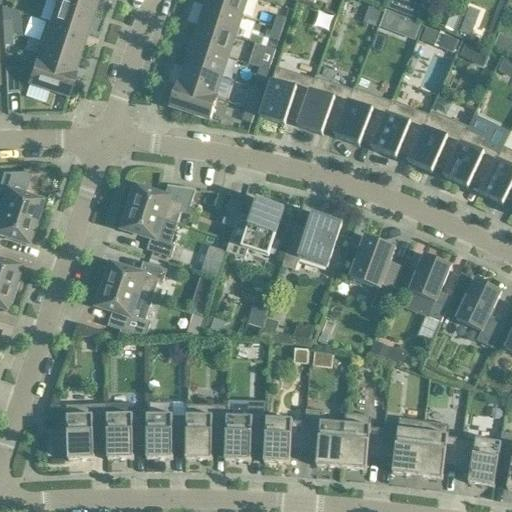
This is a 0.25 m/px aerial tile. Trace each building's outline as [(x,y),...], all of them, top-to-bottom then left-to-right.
[(91,15),(96,0),(58,0),(57,4),(91,15)] [(241,17),(246,0),(208,0),(207,6),(241,17)] [(391,0),(388,8),(397,12),(401,0),(391,0)] [(85,35),(91,15),(57,4),(50,24),(85,35)] [(235,38),(241,17),(207,6),(200,27),(235,38)] [(42,36),(46,15),(32,12),(28,33),(42,36)] [(277,16),(273,28),(282,31),(286,19),(277,16)] [(12,34),(11,22),(2,23),(2,35),(12,34)] [(463,23),(459,34),(470,38),(474,28),(463,23)] [(78,56),(85,35),(50,24),(43,45),(78,56)] [(228,58),(235,38),(200,27),(193,47),(228,58)] [(278,42),(282,31),(273,28),(270,39),(278,42)] [(12,46),(12,34),(2,35),(3,47),(12,46)] [(511,39),(500,35),(494,49),(509,54),(511,46),(511,39)] [(71,76),(78,56),(43,45),(37,64),(35,64),(74,77),(74,76),(71,76)] [(221,79),(228,58),(193,47),(186,68),(221,79)] [(469,65),(493,69),(495,56),(472,52),(469,65)] [(264,57),(260,69),(269,72),(272,60),(264,57)] [(67,99),(74,77),(35,64),(27,86),(67,99)] [(215,99),(221,79),(186,68),(180,87),(178,87),(217,100),(217,99),(215,99)] [(4,70),(6,95),(18,95),(17,69),(4,70)] [(265,83),(269,72),(260,69),(256,80),(265,83)] [(300,124),(314,81),(276,69),(260,119),(285,128),(287,120),(299,124),(300,124)] [(337,134),(353,91),(315,78),(314,81),(300,124),(299,124),(297,128),(322,137),(325,130),(336,134),(337,134)] [(210,121),(217,100),(178,87),(171,109),(210,121)] [(374,146),(391,103),(354,89),(353,91),(337,134),(336,134),(335,139),(359,148),(362,141),(374,146)] [(250,98),(246,110),(255,113),(259,101),(250,98)] [(411,159),(429,117),(392,101),(391,103),(374,146),(372,151),(396,161),(399,153),(410,158),(411,159)] [(251,124),(255,113),(246,110),(243,121),(251,124)] [(467,131),(468,131),(469,129),(431,112),(429,117),(411,159),(410,158),(408,164),(432,175),(435,168),(447,173),(467,131)] [(497,145),(504,131),(486,121),(478,136),(497,145)] [(483,189),(500,155),(484,147),(487,140),(468,131),(467,131),(447,173),(444,179),(468,190),(471,183),(482,189),(483,189)] [(511,152),(503,148),(500,155),(483,189),(482,189),(479,195),(503,207),(506,200),(511,202),(511,152)] [(130,196),(126,209),(163,221),(163,222),(177,226),(184,204),(136,188),(133,197),(130,196)] [(38,212),(41,203),(0,189),(0,213),(37,226),(41,213),(38,212)] [(248,226),(236,223),(234,229),(226,254),(245,260),(248,251),(268,258),(270,255),(275,257),(279,243),(274,241),(284,210),(257,200),(248,226)] [(236,223),(242,206),(230,202),(222,225),(234,229),(236,223)] [(157,241),(163,222),(163,221),(126,209),(122,221),(125,222),(122,231),(150,240),(147,252),(171,259),(175,247),(157,241)] [(33,238),(37,226),(0,213),(0,236),(27,246),(30,237),(33,238)] [(299,260),(327,269),(342,224),(312,215),(304,241),(292,237),(282,268),(295,272),(299,260)] [(385,263),(390,247),(365,238),(363,244),(362,245),(360,253),(350,280),(380,291),(382,287),(393,292),(401,268),(399,267),(399,268),(385,263)] [(353,240),(350,249),(360,253),(362,245),(363,244),(353,240)] [(202,264),(222,266),(224,245),(205,243),(202,264)] [(435,304),(428,319),(441,324),(451,298),(440,293),(451,267),(424,256),(409,293),(435,304)] [(0,286),(15,292),(19,279),(16,278),(19,269),(0,262),(0,286)] [(167,271),(143,263),(139,275),(111,266),(108,274),(105,273),(100,286),(152,303),(159,283),(163,284),(167,271)] [(501,293),(475,281),(456,321),(481,333),(477,342),(492,349),(504,324),(490,317),(501,293)] [(15,292),(0,286),(0,310),(5,312),(8,303),(11,304),(15,292)] [(146,322),(152,303),(100,286),(96,299),(100,300),(97,308),(115,314),(111,327),(146,338),(151,324),(146,322)] [(195,298),(191,312),(204,317),(208,302),(195,298)] [(193,318),(189,331),(198,334),(203,321),(193,318)] [(215,319),(211,331),(221,334),(225,322),(215,319)] [(262,332),(275,336),(279,324),(266,320),(262,332)] [(375,361),(379,350),(364,345),(360,356),(375,361)] [(154,350),(156,365),(176,363),(177,380),(194,378),(190,346),(154,350)] [(133,447),(133,418),(132,405),(107,406),(107,448),(108,462),(133,461),(133,447)] [(94,448),(92,406),(66,407),(67,419),(60,419),(51,447),(68,446),(68,463),(94,462),(94,448)] [(92,406),(94,448),(107,448),(107,406),(92,406)] [(212,448),(213,407),(187,406),(186,418),(186,448),(186,462),(212,462),(212,448)] [(213,407),(212,448),(225,449),(227,418),(228,418),(228,407),(213,407)] [(317,454),(320,423),(322,423),(323,413),(306,412),(305,423),(306,424),(304,453),(317,454)] [(367,458),(370,429),(371,417),(345,415),(344,425),(345,425),(341,470),(366,472),(367,458)] [(173,447),(172,418),(172,416),(147,416),(147,418),(147,447),(147,461),(173,461),(173,447)] [(133,418),(133,447),(147,447),(147,418),(133,418)] [(172,418),(173,447),(186,448),(186,418),(172,418)] [(251,450),(252,420),(252,419),(228,418),(227,418),(225,449),(225,463),(251,464),(251,450)] [(291,452),(292,423),(292,421),(266,419),(266,421),(265,451),(264,465),(290,466),(291,452)] [(252,420),(251,450),(265,451),(266,421),(252,420)] [(398,432),(394,461),(393,475),(417,478),(424,423),(399,420),(398,432)] [(292,423),(291,452),(304,453),(306,424),(305,423),(292,423)] [(344,425),(322,423),(320,423),(317,454),(316,468),(341,470),(345,425),(344,425)] [(444,468),(448,438),(449,426),(424,423),(417,478),(442,481),(444,468)] [(370,429),(367,458),(381,460),(384,431),(370,429)] [(394,461),(398,432),(384,431),(381,460),(394,461)] [(509,477),(511,463),(511,435),(502,434),(500,444),(501,445),(496,475),(509,477)] [(448,438),(444,468),(457,470),(461,440),(448,438)] [(471,471),(475,442),(461,440),(457,470),(471,471)] [(475,442),(471,471),(468,485),(494,489),(496,475),(501,445),(500,444),(476,440),(475,442)]
